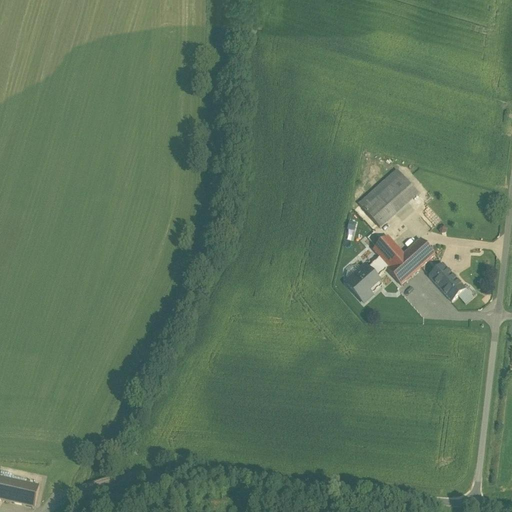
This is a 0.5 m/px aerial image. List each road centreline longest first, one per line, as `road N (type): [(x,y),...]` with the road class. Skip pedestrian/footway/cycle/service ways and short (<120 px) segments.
road 1 (unclassified): [(475,506),(157,474),(79,490),(46,511)]
road 2 (unclassified): [(511,207),(475,506)]
